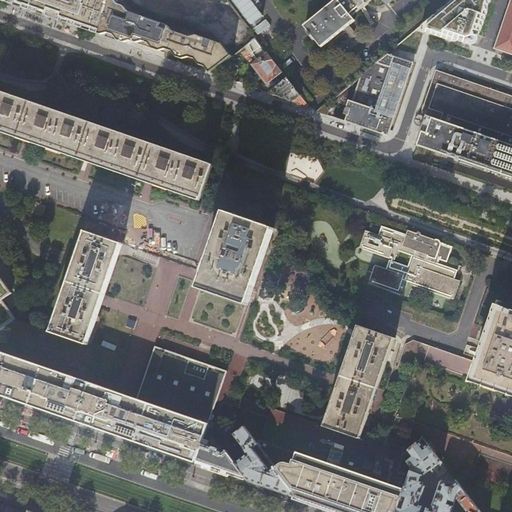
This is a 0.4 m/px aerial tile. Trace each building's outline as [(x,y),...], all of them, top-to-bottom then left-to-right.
[(23,0),(55,11),(56,7),(67,11),(65,17),(65,18),(99,30),(109,0),(23,0)] [(114,0),(109,0),(99,30),(133,42),(135,39),(207,63),(210,73),(229,57),(230,57),(220,45),(196,36),(190,36),(173,30),(167,26),(142,16),(128,11),(124,6),(118,4),(114,0)] [(256,34),(269,25),(250,0),(226,0),(244,24),(247,22),(256,34)] [(349,14),(336,0),(316,17),(305,26),(310,33),(308,34),(310,38),(312,36),(321,47),(349,25),(354,21),(349,14)] [(336,0),(349,14),(366,0),(336,0)] [(511,0),(495,47),(511,53),(511,0)] [(249,42),(257,52),(263,47),(255,38),(249,42)] [(261,77),(266,84),(282,72),(267,52),(251,64),(256,71),(261,77)] [(345,121),(388,136),(413,63),(388,54),(377,64),(390,68),(376,109),(349,100),(346,108),(346,107),(344,113),(347,115),(345,121)] [(235,64),(229,57),(210,73),(221,77),(235,64)] [(511,96),(436,70),(426,99),(421,114),(426,116),(416,145),(511,178),(511,96)] [(269,94),(308,107),(286,78),(270,91),(269,94)] [(293,84),(308,104),(312,100),(297,80),(293,84)] [(0,128),(201,198),(207,181),(213,165),(0,91),(0,128)] [(201,267),(250,284),(276,207),(227,191),(220,210),(204,258),(201,267)] [(43,217),(47,205),(35,201),(31,213),(43,217)] [(437,256),(440,245),(440,243),(440,242),(440,241),(439,240),(438,240),(437,240),(436,240),(435,240),(434,240),(408,231),(407,235),(382,226),(379,236),(366,232),(361,247),(394,258),(397,250),(412,255),(408,267),(390,260),(386,270),(376,266),(370,283),(402,294),(408,278),(414,280),(412,284),(453,298),(459,282),(454,280),(457,270),(434,263),(431,261),(432,258),(433,258),(434,258),(435,258),(435,257),(436,256),(437,256)] [(51,332),(88,344),(101,307),(105,294),(122,244),(86,231),(51,332)] [(452,247),(440,243),(440,245),(437,256),(441,257),(440,259),(447,261),(452,247)] [(0,276),(0,329),(16,318),(0,297),(10,290),(0,276)] [(498,390),(511,395),(511,307),(496,302),(485,333),(487,334),(474,371),(471,381),(498,390)] [(324,426),(361,438),(376,393),(395,338),(359,325),(342,376),(340,380),(337,388),(324,426)] [(183,458),(196,462),(208,427),(209,424),(227,371),(155,346),(137,399),(135,398),(114,391),(0,351),(0,394),(20,401),(54,413),(86,424),(102,429),(118,435),(121,436),(151,446),(183,458)] [(245,456),(236,463),(248,480),(265,486),(267,486),(294,496),(295,496),(296,494),(256,442),(242,423),(239,426),(242,430),(234,435),(246,450),(245,456)] [(208,427),(196,462),(209,467),(244,479),(248,480),(236,463),(226,451),(223,453),(220,452),(220,451),(218,449),(213,447),(213,448),(208,447),(210,440),(215,436),(208,427)] [(219,441),(223,446),(228,442),(224,438),(219,441)] [(260,438),(256,442),(296,494),(295,496),(305,500),(338,511),(341,511),(396,511),(404,491),(374,481),(297,454),(298,451),(260,438)] [(451,511),(452,510),(457,498),(461,486),(456,479),(453,482),(447,480),(446,483),(440,481),(431,508),(428,507),(425,511),(424,511),(421,511),(423,505),(419,504),(425,486),(424,482),(423,482),(420,481),(422,475),(423,475),(442,461),(428,443),(425,446),(421,440),(409,449),(414,455),(407,460),(412,466),(411,471),(404,491),(396,511),(451,511)] [(294,496),(267,486),(266,489),(293,499),(294,496)] [(461,486),(457,498),(468,511),(478,511),(479,509),(461,486)]
